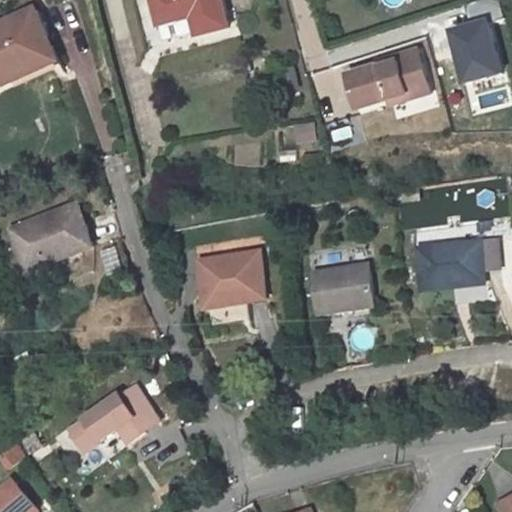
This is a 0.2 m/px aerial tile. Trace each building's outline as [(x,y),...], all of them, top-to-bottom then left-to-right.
[(222,0),(154,0),(161,26),(194,17),(199,36),(229,28),(222,0)] [(37,10),(0,26),(0,88),(15,82),(11,72),(54,51),(37,10)] [(384,91),(408,85),(410,93),(428,88),(416,41),(394,46),(396,54),(377,59),(376,55),(346,63),(356,99),(384,91)] [(59,62),(54,51),(11,72),(15,82),(59,62)] [(387,99),(410,93),(408,85),(384,91),(387,99)] [(80,206),(14,231),(29,272),(95,247),(80,206)] [(496,241),(420,249),(425,290),(485,284),(484,272),(500,270),(496,241)] [(260,254),(202,263),(209,307),(268,298),(260,254)] [(370,265),(317,274),(324,315),(376,307),(370,265)] [(137,388),(72,433),(87,455),(122,431),(133,448),(149,437),(143,428),(157,418),(137,388)] [(143,428),(149,437),(163,427),(157,418),(143,428)] [(14,480),(0,492),(0,511),(39,511),(41,511),(14,480)] [(511,511),(511,499),(501,505),(504,511),(511,511)]
